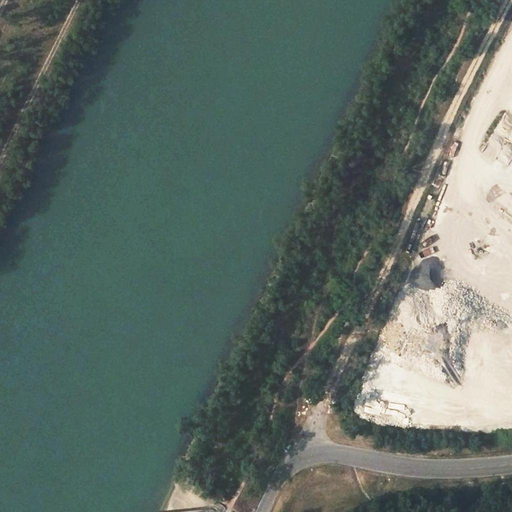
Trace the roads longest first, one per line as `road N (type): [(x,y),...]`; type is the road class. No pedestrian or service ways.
road 1 (track): [(211,460),(437,0)]
road 2 (track): [(309,453),(319,413),(445,129),(511,0)]
road 3 (unclassified): [(511,464),(422,468),(309,453),(284,470),(261,511)]
road 4 (track): [(0,159),(77,0)]
